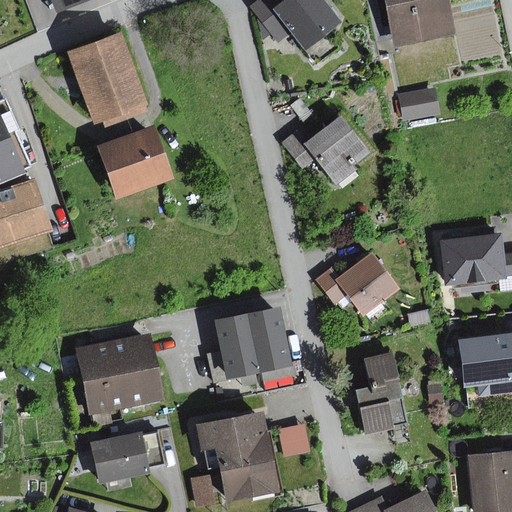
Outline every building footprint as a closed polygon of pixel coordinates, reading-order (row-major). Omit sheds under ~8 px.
[(48,0),(54,14),(89,0),(48,0)] [(269,0),(254,0),(247,7),(276,44),(287,35),(298,49),(299,48),(313,66),(337,47),(324,30),(337,20),(321,0),(272,0),(271,1),(269,0)] [(443,0),(379,0),(389,46),(450,33),(443,0)] [(124,35),(70,55),(97,127),(109,123),(112,131),(154,115),(124,35)] [(433,88),(396,95),(402,122),(438,114),(433,88)] [(0,192),(3,191),(2,187),(29,174),(28,172),(35,169),(20,133),(23,133),(11,101),(0,106),(0,104),(0,192)] [(295,129),(278,142),(299,169),(311,160),(331,185),(353,168),(350,164),(365,152),(335,113),(302,138),(295,129)] [(160,129),(102,149),(120,201),(178,181),(160,129)] [(3,191),(0,192),(0,251),(55,233),(37,180),(3,191)] [(470,235),(435,239),(441,285),(450,284),(451,287),(495,282),(494,279),(496,279),(498,293),(511,291),(511,252),(499,254),(496,231),(494,231),(494,226),(469,228),(470,235)] [(329,268),(313,280),(332,305),(344,296),(359,316),(396,288),(368,250),(335,275),(329,268)] [(248,315),(260,373),(265,372),(293,367),(293,365),(280,308),(248,315)] [(426,309),(405,314),(409,328),(429,323),(426,309)] [(260,373),(248,315),(214,322),(221,354),(227,380),(260,373)] [(511,391),(511,330),(452,338),(458,385),(473,383),(475,396),(511,391)] [(147,333),(72,348),(86,415),(161,400),(147,333)] [(359,358),(365,387),(352,390),(362,435),(390,428),(390,427),(405,423),(388,351),(359,358)] [(227,380),(221,354),(211,356),(218,386),(245,381),(247,389),(263,386),(260,373),(227,380)] [(293,367),(265,372),(267,385),(301,378),(298,364),(293,365),(293,367)] [(439,385),(426,385),(427,404),(440,403),(439,385)] [(257,410),(190,424),(195,450),(208,447),(219,502),(274,491),(257,410)] [(302,423),(276,429),(283,458),(308,452),(302,423)] [(137,430),(85,441),(94,484),(104,482),(106,491),(129,486),(127,477),(146,473),(145,467),(162,463),(155,431),(138,434),(137,430)] [(511,511),(511,448),(463,454),(468,511),(511,511)] [(207,474),(189,478),(194,508),(212,505),(207,474)] [(432,511),(421,488),(385,505),(380,495),(344,511),(343,511),(432,511)]
